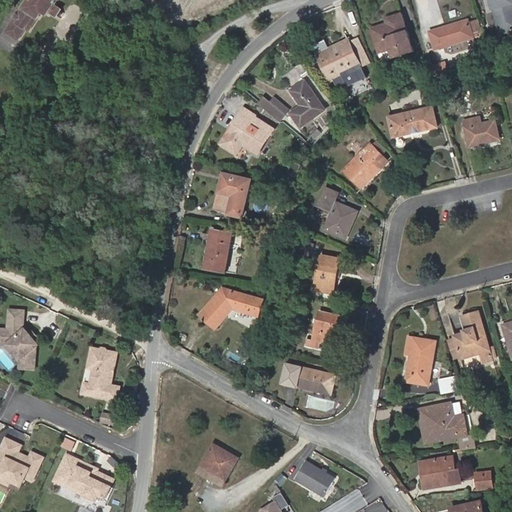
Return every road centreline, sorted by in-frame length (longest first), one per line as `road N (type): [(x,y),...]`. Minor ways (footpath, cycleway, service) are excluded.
road 1 (residential): [(153,347),(179,216),(213,109),(283,28),(349,0)]
road 2 (residential): [(153,347),(346,446)]
road 3 (residential): [(511,181),(411,205),(400,218),(385,298)]
road 4 (track): [(0,270),(153,347)]
road 5 (residential): [(137,511),(153,347)]
road 6 (residential): [(385,298),(361,414),(346,446)]
road 7 (residential): [(385,298),(511,268)]
road 8 (unknown): [(309,430),(216,511)]
